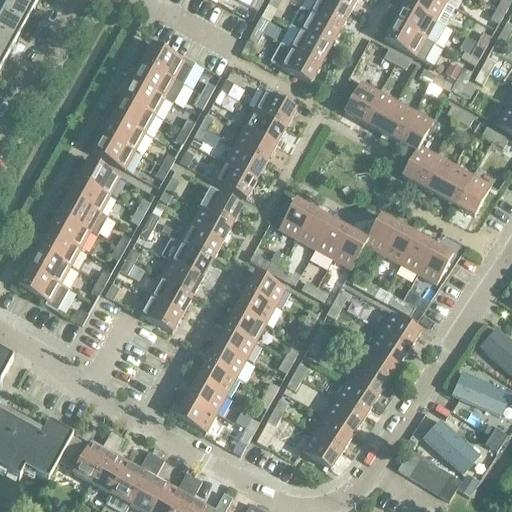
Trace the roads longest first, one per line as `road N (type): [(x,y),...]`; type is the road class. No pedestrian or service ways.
road 1 (residential): [(299,511),(0,344)]
road 2 (residential): [(371,470),(511,252)]
road 3 (residential): [(0,145),(80,0)]
